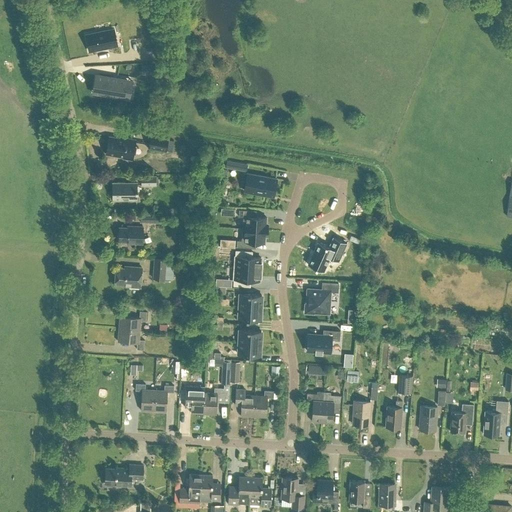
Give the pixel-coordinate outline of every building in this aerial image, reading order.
[(86,35),(89,50),(117,45),(114,29),(86,35)] [(97,75),(94,92),(124,97),(125,96),(123,96),(126,81),(127,81),(127,80),(97,75)] [(152,135),(149,148),(165,151),(168,138),(152,135)] [(124,138),(109,136),(106,152),(123,155),(123,157),(132,159),(135,139),(124,137),(124,138)] [(136,147),(135,157),(146,158),(147,148),(136,147)] [(247,173),(244,190),(254,192),(254,190),(264,191),(263,194),(273,195),(276,179),(247,173)] [(156,185),(156,175),(141,175),(141,185),(156,185)] [(112,200),(136,200),(136,182),(112,182),(112,200)] [(239,209),(238,216),(243,216),(242,228),(267,230),(268,223),(266,223),(266,217),(256,216),(251,216),(252,210),(239,209)] [(161,223),(161,214),(141,213),(141,222),(161,223)] [(142,243),(143,226),(127,225),(127,227),(119,226),(118,240),(126,241),(126,242),(142,243)] [(237,239),(236,246),(249,247),(250,241),(256,241),(265,242),(265,236),(267,236),(267,230),(242,228),(241,240),(237,239)] [(318,241),(308,264),(323,271),(330,257),(338,261),(346,242),(333,236),(329,246),(318,241)] [(178,247),(187,248),(187,237),(179,237),(178,247)] [(235,240),(220,239),(219,247),(235,248),(235,240)] [(235,249),(234,267),(261,269),(261,262),(261,257),(252,257),(252,251),(235,249)] [(165,279),(167,259),(154,258),(153,278),(165,279)] [(140,287),(141,267),(129,266),(129,268),(115,267),(114,283),(123,283),(123,285),(140,287)] [(234,267),(233,285),(250,286),(250,280),(260,281),(260,276),(261,269),(234,267)] [(314,311),(330,312),(331,290),(338,291),(338,282),(323,281),(322,288),(308,287),(307,303),(305,302),(304,312),(314,313),(314,311)] [(239,306),(261,307),(261,294),(250,294),(250,293),(247,293),(247,294),(240,293),(239,306)] [(260,319),(261,307),(239,306),(239,318),(246,318),(246,319),(248,319),(260,319)] [(118,328),(139,329),(140,320),(145,320),(146,311),(139,310),(138,317),(119,315),(118,328)] [(138,339),(139,329),(118,328),(117,340),(137,342),(136,349),(143,350),(144,340),(138,339)] [(322,334),(307,333),(306,350),(315,350),(314,352),(322,352),(322,351),(330,351),(331,339),(339,340),(340,330),(323,328),(322,334)] [(239,341),(260,343),(261,330),(249,330),(249,329),(247,329),(240,329),(239,341)] [(260,355),(260,343),(239,341),(238,354),(245,354),(245,355),(248,355),(248,354),(260,355)] [(148,357),(162,357),(163,346),(148,346),(148,357)] [(180,367),(190,368),(191,360),(181,359),(180,367)] [(170,372),(178,373),(179,361),(171,360),(170,372)] [(204,392),(203,413),(216,414),(217,393),(229,394),(229,381),(231,361),(223,361),(221,383),(224,384),(223,388),(214,387),(213,393),(204,392)] [(229,394),(228,402),(229,402),(230,381),(239,382),(240,362),(231,361),(229,394)] [(280,375),(280,366),(272,365),(272,375),(280,375)] [(325,367),(325,366),(317,365),(317,366),(317,373),(324,374),(325,367)] [(346,381),(358,382),(359,371),(346,370),(346,381)] [(411,392),(412,376),(399,375),(398,391),(411,392)] [(445,386),(446,379),(437,378),(437,386),(445,386)] [(153,410),(154,389),(144,389),(145,384),(135,383),(135,390),(141,390),(140,410),(153,410)] [(154,389),(153,410),(166,411),(167,392),(173,392),(173,385),(163,384),(163,390),(154,389)] [(185,385),(184,407),(190,407),(190,413),(203,413),(204,392),(204,386),(185,385)] [(253,416),(254,395),(245,394),(245,389),(235,388),(234,404),(241,405),(240,415),(253,416)] [(254,395),(253,416),(266,417),(267,397),(273,398),(273,391),(264,390),(264,395),(254,395)] [(445,405),(446,390),(439,390),(438,404),(445,405)] [(322,422),(324,391),(317,391),(317,393),(307,393),(306,407),(312,407),(311,421),(322,422)] [(324,391),(322,422),(332,422),(333,409),(339,409),(340,395),(330,394),(330,392),(324,391)] [(368,425),(370,401),(354,400),(352,424),(368,425)] [(401,407),(402,400),(396,400),(395,406),(387,406),(385,426),(400,427),(402,407),(401,407)] [(485,411),(483,433),(490,434),(490,435),(496,436),(496,434),(499,435),(500,423),(500,414),(507,415),(508,401),(496,400),(495,411),(485,411)] [(472,418),(473,404),(462,403),(461,412),(451,411),(450,431),(464,432),(465,417),(472,418)] [(435,430),(437,406),(421,405),(419,429),(435,430)] [(142,478),(143,464),(130,464),(129,467),(120,467),(120,468),(106,467),(105,483),(106,483),(106,485),(112,485),(112,484),(130,485),(131,478),(142,478)] [(199,502),(200,474),(188,474),(188,488),(180,487),(179,501),(199,502)] [(200,474),(199,499),(220,501),(221,482),(211,482),(212,475),(200,474)] [(238,502),(248,503),(248,497),(249,477),(238,476),(237,486),(229,486),(228,503),(238,504),(238,502)] [(304,508),(305,494),(297,494),(298,477),(282,476),(281,497),(292,498),(292,507),(304,508)] [(248,497),(248,503),(260,504),(260,505),(270,505),(271,488),(261,488),(261,477),(249,477),(248,497)] [(333,490),(333,480),(317,479),(317,490),(313,489),(312,500),(338,502),(339,490),(333,490)] [(370,507),(370,495),(363,495),(364,482),(350,482),(349,501),(363,501),(363,507),(370,507)] [(379,483),(379,504),(388,504),(388,511),(401,511),(401,500),(394,500),(395,483),(379,483)] [(447,509),(448,487),(432,486),(431,502),(425,502),(424,511),(435,511),(436,509),(447,509)] [(501,502),(509,502),(509,493),(500,494),(501,502)] [(172,511),(173,504),(154,503),(154,511),(172,511)] [(474,503),(473,511),(482,511),(484,503),(474,503)]
